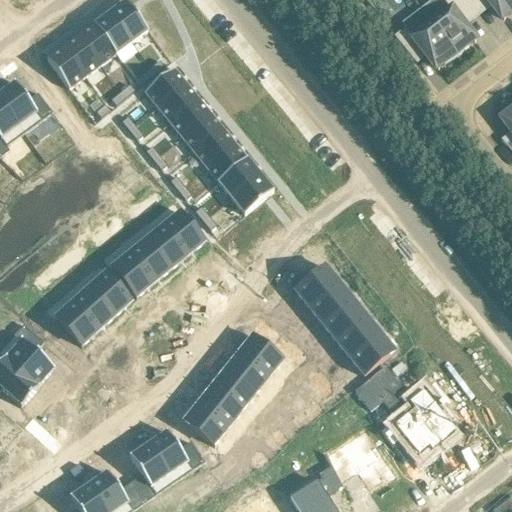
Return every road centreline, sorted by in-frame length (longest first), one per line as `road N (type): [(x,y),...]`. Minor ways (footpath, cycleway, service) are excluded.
road 1 (residential): [(73,455),(165,389),(282,249),(375,176)]
road 2 (residential): [(231,0),(375,176)]
road 3 (residential): [(375,176),(511,344)]
road 4 (residential): [(511,183),(457,105),(511,59)]
